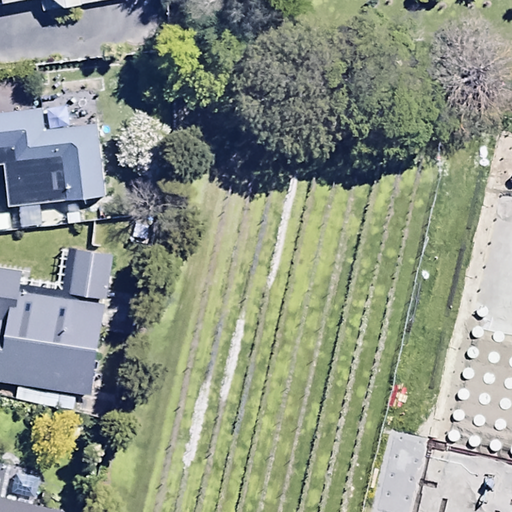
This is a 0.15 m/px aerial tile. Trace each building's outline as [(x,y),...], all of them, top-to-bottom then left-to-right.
[(2,0),(5,14),(52,6),(66,19),(85,16),(84,11),(134,3),(133,0),(2,0)] [(98,117),(65,120),(64,112),(22,116),(22,113),(29,112),(27,94),(0,97),(0,172),(4,173),(8,214),(107,203),(98,117)] [(113,259),(77,254),(70,301),(106,306),(113,259)] [(0,388),(17,391),(14,410),(104,422),(107,399),(93,397),(104,310),(19,298),(22,278),(0,275),(0,388)] [(0,511),(26,511),(0,506),(0,502),(7,471),(0,469),(0,511)]
